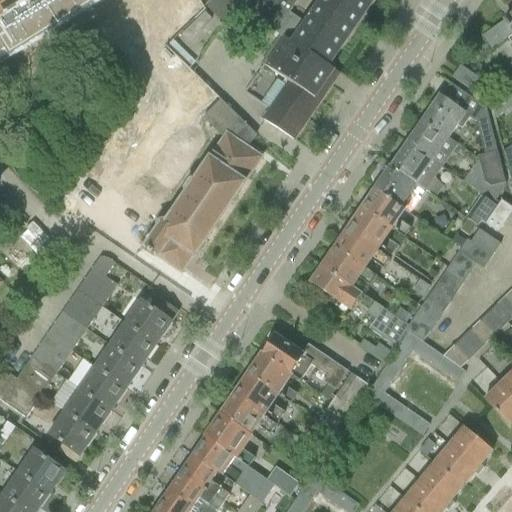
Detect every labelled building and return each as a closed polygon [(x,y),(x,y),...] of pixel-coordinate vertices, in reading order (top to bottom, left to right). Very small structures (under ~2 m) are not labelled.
[(0,0),(0,66),(106,0),(0,0)] [(212,0),(205,6),(223,29),(244,13),(275,35),(277,32),(285,38),(285,39),(282,37),(263,65),(290,84),(264,121),(277,130),(293,141),(331,87),(326,83),(334,71),(329,68),(375,0),(212,0)] [(511,16),(480,40),(490,54),(504,44),(507,42),(508,41),(510,44),(511,46),(511,16)] [(452,79),(470,91),(478,79),(460,67),(452,79)] [(440,97),(423,121),(450,139),(458,128),(462,131),(470,119),(477,125),(485,154),(496,151),(486,109),(450,85),(444,94),(447,96),(445,100),(440,97)] [(511,91),(491,106),(495,120),(511,107),(511,91)] [(168,222),(157,224),(158,229),(144,249),(149,253),(148,254),(151,257),(153,255),(158,259),(158,258),(181,273),(192,256),(194,257),(261,160),(247,150),(256,137),(220,101),(202,119),(224,140),(195,183),(193,181),(190,182),(184,190),(185,193),(187,194),(168,222)] [(423,121),(407,144),(443,169),(458,147),(449,141),(450,139),(423,121)] [(407,144),(391,168),(437,199),(444,189),(436,179),(443,169),(407,144)] [(511,146),(503,152),(504,154),(510,175),(511,173),(511,146)] [(476,164),(463,183),(494,205),(498,200),(506,188),(505,185),(496,151),(485,154),(485,156),(479,157),(480,163),(476,164)] [(378,188),(376,190),(402,208),(415,190),(417,186),(418,186),(391,168),(383,179),(382,178),(376,187),(378,188)] [(367,203),(363,209),(392,229),(398,233),(404,237),(410,230),(399,222),(406,213),(401,209),(402,208),(376,190),(373,194),(370,194),(366,200),(367,203)] [(469,221),(478,228),(480,229),(496,207),(482,198),(467,219),(469,220),(469,221)] [(511,209),(501,202),(485,226),(498,235),(511,214),(511,209)] [(354,223),(349,229),(376,248),(378,249),(380,248),(392,256),(399,247),(392,243),(396,237),(397,235),(398,233),(392,229),(363,209),(361,212),(358,212),(353,219),(354,223)] [(478,228),(469,221),(461,232),(471,239),(478,228)] [(337,247),(335,250),(364,270),(370,261),(383,270),(390,260),(377,251),(378,249),(376,248),(349,229),(342,239),(340,239),(336,245),(337,247)] [(479,231),(470,244),(492,259),(501,246),(479,231)] [(458,254),(476,266),(483,271),(492,259),(470,244),(467,241),(458,254)] [(324,265),(323,268),(352,288),(358,279),(371,288),(377,279),(364,270),(335,250),(330,257),(327,257),(323,263),(324,265)] [(458,254),(451,264),(469,276),(476,266),(458,254)] [(101,259),(77,293),(95,306),(102,310),(107,303),(109,299),(103,295),(111,282),(106,279),(116,265),(108,260),(101,259)] [(451,264),(445,273),(462,286),(469,276),(451,264)] [(393,348),(405,332),(408,327),(406,325),(394,317),(352,288),(323,268),(320,272),(318,270),(311,280),(313,282),(311,285),(351,313),(357,304),(369,313),(367,316),(376,321),(369,331),(393,348)] [(445,273),(438,283),(456,295),(462,286),(445,273)] [(15,315),(44,287),(33,275),(3,302),(15,315)] [(438,283),(431,293),(449,305),(456,295),(438,283)] [(69,306),(62,315),(80,328),(87,332),(93,323),(87,318),(95,306),(77,293),(69,306)] [(431,293),(425,303),(442,315),(449,305),(431,293)] [(511,305),(505,298),(496,306),(511,321),(511,320),(511,305)] [(140,303),(125,326),(156,347),(162,338),(160,337),(168,324),(171,326),(171,324),(169,323),(176,313),(160,302),(153,312),(140,303)] [(425,303),(418,312),(436,324),(442,315),(425,303)] [(496,306),(488,314),(503,329),(511,321),(496,306)] [(399,309),(394,317),(406,325),(411,317),(399,309)] [(418,312),(411,322),(429,334),(436,324),(418,312)] [(488,314),(480,322),(494,337),(503,329),(488,314)] [(53,328),(47,338),(65,350),(72,355),(78,345),(71,341),(80,328),(62,315),(53,328)] [(408,327),(405,332),(422,344),(429,334),(411,322),(408,327)] [(480,322),(471,330),(486,346),(494,337),(480,322)] [(125,326),(110,348),(141,369),(147,360),(145,359),(153,347),(155,348),(156,347),(125,326)] [(471,330),(463,339),(477,354),(486,346),(471,330)] [(393,348),(390,353),(394,356),(394,357),(405,364),(412,353),(458,384),(465,373),(461,370),(443,358),(422,344),(405,332),(393,348)] [(38,350),(32,360),(50,372),(57,377),(63,367),(56,363),(65,350),(47,338),(38,350)] [(268,348),(262,356),(292,376),(300,382),(311,366),(328,377),(323,383),(328,386),(335,391),(348,373),(308,347),(302,356),(301,356),(301,353),(295,349),(292,350),(275,338),(273,340),(271,340),(267,346),(268,348)] [(463,339),(454,347),(469,362),(477,354),(463,339)] [(469,362),(454,347),(443,358),(461,370),(469,362)] [(110,348),(94,370),(126,392),(132,382),(130,381),(138,369),(140,370),(141,369),(110,348)] [(255,367),(249,375),(278,395),(291,405),(297,396),(284,387),(292,376),(262,356),(260,359),(258,359),(254,365),(255,367)] [(23,373),(17,382),(41,399),(48,389),(41,385),(50,372),(32,360),(23,373)] [(390,362),(365,399),(422,437),(424,434),(430,426),(384,395),(401,370),(390,362)] [(0,401),(27,420),(41,399),(17,382),(0,370),(0,401)] [(94,370),(79,392),(110,414),(117,405),(115,403),(123,391),(125,392),(126,392),(94,370)] [(511,373),(483,401),(509,428),(511,425),(511,373)] [(236,394),(235,396),(264,416),(265,414),(279,423),(285,414),(272,405),(272,404),(276,399),(278,396),(278,395),(249,375),(247,379),(244,378),(240,384),(241,387),(236,394)] [(350,375),(335,399),(340,402),(351,409),(367,386),(366,386),(362,383),(356,379),(350,375)] [(328,386),(321,397),(328,402),(335,391),(328,386)] [(79,392),(64,414),(95,436),(102,427),(99,425),(108,413),(110,414),(79,392)] [(270,436),(276,427),(263,418),(264,416),(235,396),(229,405),(226,405),(222,411),(223,414),(221,416),(250,436),(257,427),(270,436)] [(335,399),(318,423),(325,427),(334,434),(351,409),(340,402),(335,399)] [(95,436),(64,414),(48,437),(80,458),(86,449),(84,448),(93,435),(95,437),(95,436)] [(249,440),(248,439),(250,436),(221,416),(219,420),(218,422),(215,421),(209,429),(210,432),(205,440),(248,469),(255,459),(242,450),(249,440)] [(325,427),(310,448),(320,455),(334,434),(325,427)] [(463,428),(434,463),(463,487),(474,475),(477,477),(484,469),(480,467),(492,452),(463,428)] [(275,487),(248,469),(205,440),(192,459),(217,476),(218,475),(250,497),(262,505),(275,487)] [(310,449),(304,457),(299,453),(291,464),(306,475),(319,455),(310,449)] [(33,452),(18,474),(50,496),(55,487),(54,486),(62,473),(64,475),(65,474),(33,452)] [(192,459),(181,475),(224,505),(229,497),(211,484),(217,476),(192,459)] [(434,463),(405,498),(421,511),(442,511),(444,510),(446,511),(448,511),(454,505),(451,502),(463,487),(434,463)] [(18,474),(3,496),(25,511),(38,511),(40,509),(38,508),(47,496),(49,497),(50,496),(18,474)] [(218,511),(224,505),(181,475),(169,492),(198,511),(218,511)] [(271,485),(284,493),(291,483),(278,475),(271,485)] [(313,475),(287,511),(303,511),(317,493),(324,482),(313,475)] [(330,487),(323,498),(343,511),(354,511),(359,506),(330,487)] [(165,511),(198,511),(169,492),(159,508),(165,511)] [(25,511),(3,496),(0,500),(0,511),(25,511)] [(250,497),(239,511),(257,511),(262,505),(250,497)] [(421,511),(405,498),(394,511),(421,511)]
